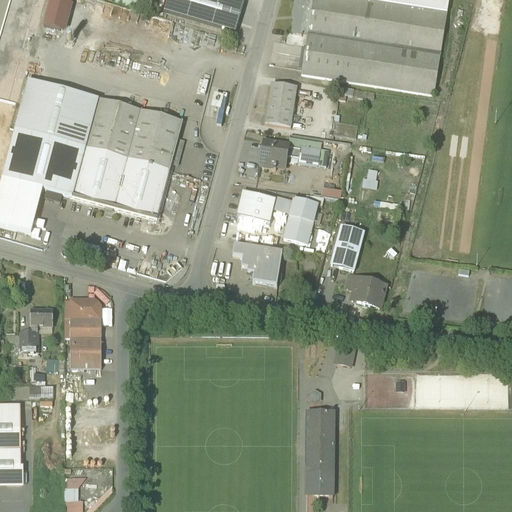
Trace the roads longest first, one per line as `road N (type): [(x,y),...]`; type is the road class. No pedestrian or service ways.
road 1 (residential): [(511,352),(193,301)]
road 2 (residential): [(193,301),(271,0)]
road 3 (residential): [(116,282),(116,511)]
road 4 (residential): [(116,282),(0,248)]
